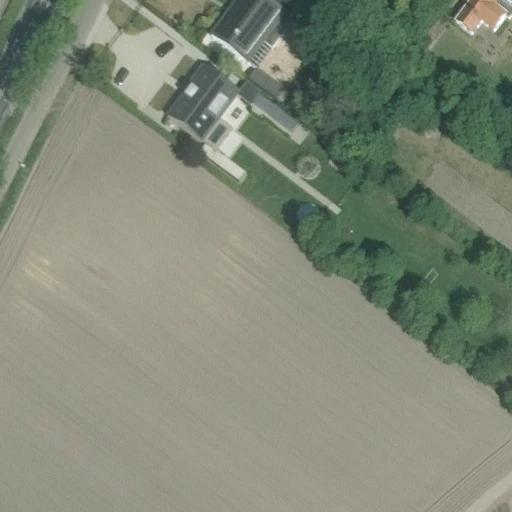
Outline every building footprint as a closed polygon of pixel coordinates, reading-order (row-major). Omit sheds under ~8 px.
[(227,16),(210,38),(226,50),(247,66),(263,44),(273,52),(295,22),(285,15),(268,2),(265,0),(244,0),(230,19),(227,16)] [(508,21),(511,15),(511,0),(466,0),(471,3),(455,24),(471,36),(481,23),(493,33),(505,18),(508,21)] [(238,95),(220,80),(204,68),(182,97),(184,99),(168,120),(201,145),(238,95)] [(275,85),(266,96),(276,104),(284,92),(275,85)] [(259,98),(254,105),(292,133),(298,126),(259,98)] [(246,175),(217,153),(210,163),(239,184),(246,175)] [(399,240),(418,232),(406,205),(387,213),(399,240)]
